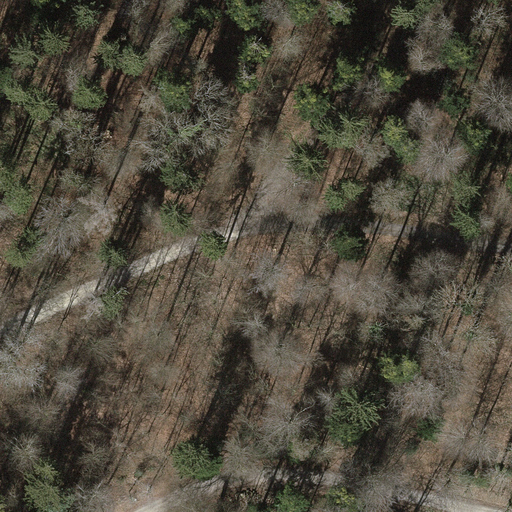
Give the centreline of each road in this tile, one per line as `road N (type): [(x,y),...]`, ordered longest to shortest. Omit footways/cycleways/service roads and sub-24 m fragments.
road 1 (track): [(0,330),(233,228),(329,221),(511,246)]
road 2 (track): [(494,511),(270,476),(148,511)]
road 3 (track): [(233,228),(445,0)]
